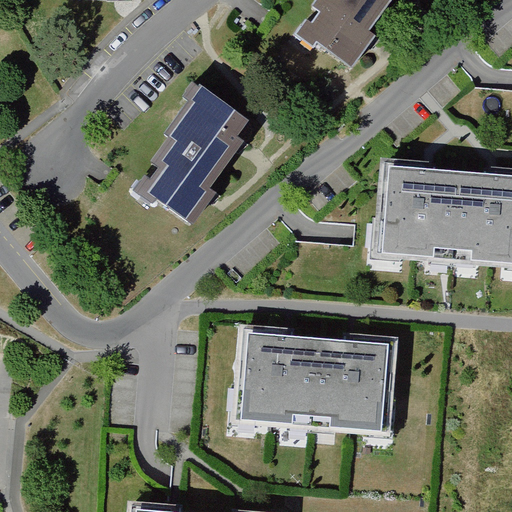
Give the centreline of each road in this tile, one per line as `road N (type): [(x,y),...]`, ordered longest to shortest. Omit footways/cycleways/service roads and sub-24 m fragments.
road 1 (residential): [(0,247),(78,337),(109,338),(509,0)]
road 2 (residential): [(51,169),(85,103),(198,0)]
